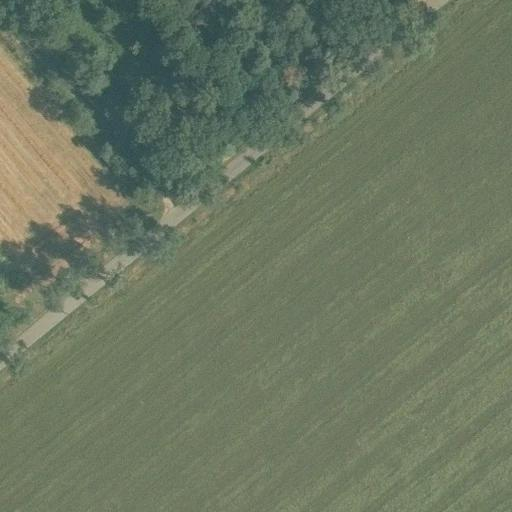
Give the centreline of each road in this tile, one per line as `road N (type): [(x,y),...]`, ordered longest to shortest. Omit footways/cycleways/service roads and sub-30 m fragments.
road 1 (unclassified): [(185,210),(441,0)]
road 2 (unclassified): [(185,210),(0,8)]
road 3 (unclassified): [(0,360),(185,210)]
